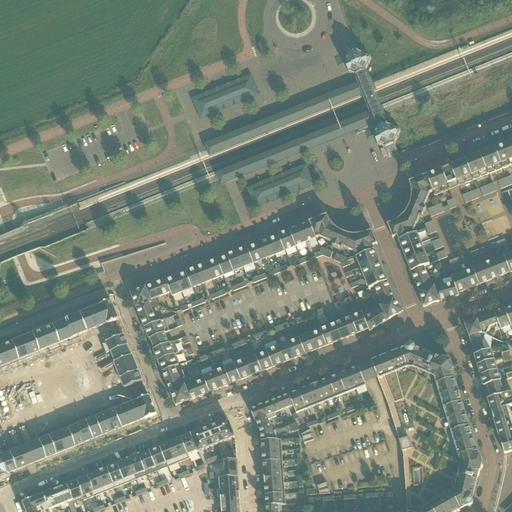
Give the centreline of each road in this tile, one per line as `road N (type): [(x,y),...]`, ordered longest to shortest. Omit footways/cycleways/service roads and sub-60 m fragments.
road 1 (unclassified): [(0,153),(276,37)]
road 2 (residential): [(363,193),(110,290)]
road 3 (residential): [(481,511),(493,464),(447,317)]
road 4 (residential): [(232,399),(417,328)]
road 5 (residential): [(169,423),(4,491)]
road 6 (residential): [(363,193),(511,133)]
road 7 (residential): [(169,423),(110,290)]
road 8 (residential): [(417,328),(363,193)]
